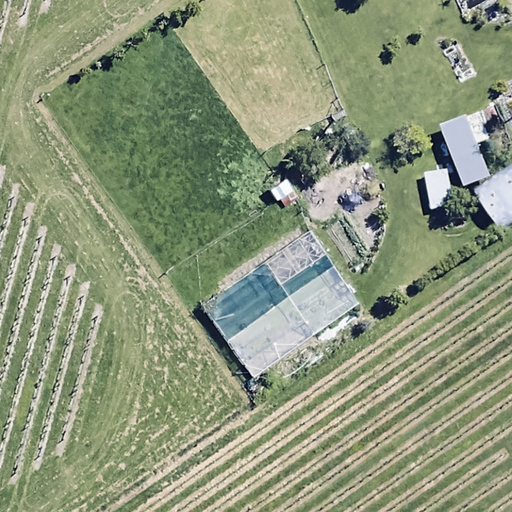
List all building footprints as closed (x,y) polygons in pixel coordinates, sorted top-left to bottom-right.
[(455,44),(442,49),(459,89),(472,84),(455,44)] [(424,59),(358,94),(376,128),(442,93),(424,59)] [(483,112),(463,120),(474,147),(494,139),(483,112)] [(445,172),(422,176),(428,220),(451,217),(445,172)] [(308,233),(197,308),(238,368),(349,293),(308,233)]
